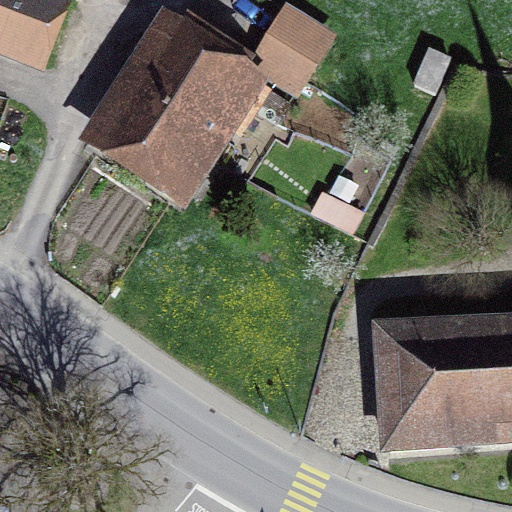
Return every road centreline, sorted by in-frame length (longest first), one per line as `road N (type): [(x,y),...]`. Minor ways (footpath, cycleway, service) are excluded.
road 1 (tertiary): [(229,461),(0,299)]
road 2 (tertiary): [(338,511),(229,461)]
